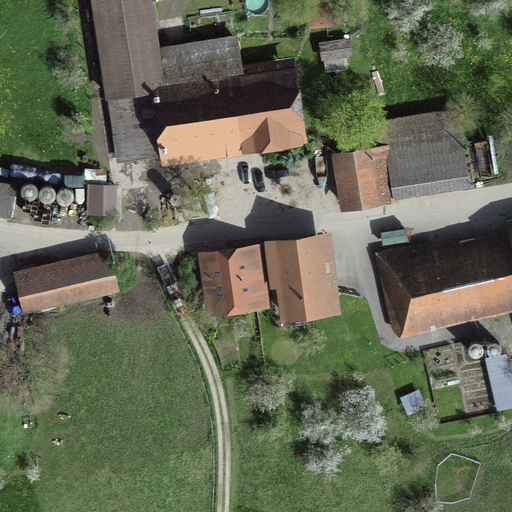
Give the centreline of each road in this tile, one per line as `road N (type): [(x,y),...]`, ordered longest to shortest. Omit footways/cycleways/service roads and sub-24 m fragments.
road 1 (residential): [(0,229),(79,241),(351,216)]
road 2 (track): [(219,511),(222,396),(156,238)]
road 3 (track): [(351,216),(511,192)]
